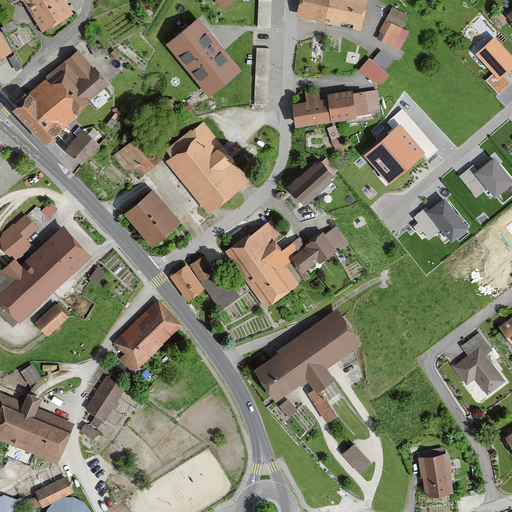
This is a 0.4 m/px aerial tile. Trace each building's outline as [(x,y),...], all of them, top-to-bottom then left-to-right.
[(22,0),(44,33),(75,14),(65,0),(22,0)] [(272,9),(272,0),(259,0),(260,9),(272,9)] [(302,0),(298,18),(362,31),(368,0),(302,0)] [(409,17),(392,10),(378,42),(395,49),(409,17)] [(238,64),(198,16),(169,39),(210,87),(238,64)] [(0,60),(14,53),(0,29),(0,60)] [(511,67),(511,57),(494,38),(476,54),(499,80),(511,67)] [(282,44),(256,44),(256,103),(282,103),(282,44)] [(110,87),(77,50),(13,108),(46,144),(110,87)] [(389,77),(369,61),(360,72),(380,88),(389,77)] [(307,102),(293,104),(296,128),(358,120),(357,115),(381,112),(378,91),(353,94),(353,91),(328,95),(329,99),(322,100),(321,92),(306,94),(307,102)] [(105,136),(94,123),(87,130),(99,142),(105,136)] [(336,124),(327,126),(331,139),(340,136),(336,124)] [(191,130),(167,150),(172,156),(166,161),(210,214),(249,181),(234,162),(236,160),(223,145),(220,147),(202,125),(193,132),(191,130)] [(424,154),(398,126),(364,156),(389,184),(424,154)] [(101,145),(84,129),(66,149),(84,165),(101,145)] [(160,159),(137,134),(112,157),(130,176),(136,170),(142,176),(160,159)] [(511,177),(511,175),(494,154),(477,168),(496,191),(511,177)] [(319,159),(288,188),(305,206),(336,178),(319,159)] [(182,221),(154,188),(124,214),(153,246),(182,221)] [(467,228),(444,200),(428,213),(451,241),(467,228)] [(55,212),(48,205),(41,212),(48,219),(55,212)] [(13,225),(0,236),(0,239),(4,252),(10,259),(13,256),(17,260),(34,246),(28,239),(39,230),(27,215),(14,227),(13,225)] [(269,221),(226,253),(266,308),(298,285),(282,263),(305,246),(298,237),(281,249),(275,241),(281,237),(269,221)] [(91,258),(63,227),(20,266),(15,260),(2,271),(0,268),(0,314),(13,329),(91,258)] [(349,245),(336,228),(325,236),(323,233),(306,245),(307,247),(292,257),(295,261),(292,263),(305,282),(311,278),(307,272),(320,263),(321,265),(349,245)] [(203,257),(190,266),(204,284),(216,275),(203,257)] [(206,293),(187,266),(170,277),(189,305),(206,293)] [(108,277),(97,269),(89,280),(96,286),(101,280),(104,282),(108,277)] [(158,303),(113,344),(125,356),(120,360),(133,374),(182,329),(158,303)] [(36,323),(48,337),(69,318),(56,305),(36,323)] [(277,350),(279,353),(255,370),(277,400),(309,378),(315,388),(308,393),(328,422),(338,415),(321,390),(336,379),(328,367),(362,344),(338,309),(277,350)] [(511,318),(499,328),(511,344),(511,318)] [(491,350),(479,334),(462,347),(468,356),(454,367),(468,386),(476,379),(487,395),(506,381),(486,354),(491,350)] [(86,409),(105,421),(125,390),(106,378),(86,409)] [(0,440),(58,464),(74,424),(38,409),(42,398),(28,393),(24,403),(0,393),(0,440)] [(297,408),(287,398),(279,406),(289,416),(297,408)] [(85,423),(81,432),(96,440),(100,430),(85,423)] [(372,462),(355,444),(343,454),(360,473),(372,462)] [(454,494),(448,455),(419,459),(421,478),(423,478),(426,497),(454,494)] [(74,493),(67,477),(35,492),(43,507),(74,493)] [(0,497),(0,511),(19,511),(13,493),(0,497)]
